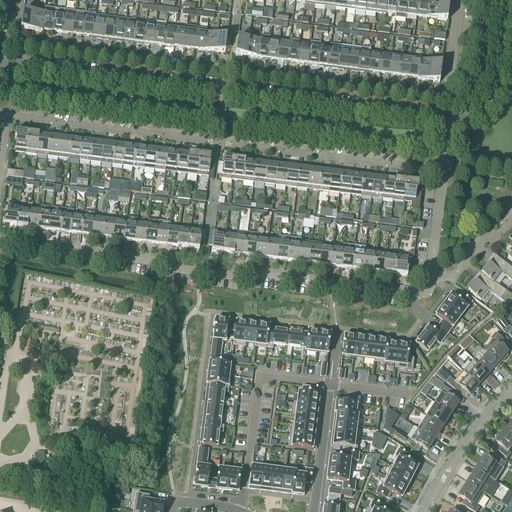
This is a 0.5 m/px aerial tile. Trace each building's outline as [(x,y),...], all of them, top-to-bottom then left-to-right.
[(325,0),(325,7),(335,9),(335,0),(325,0)] [(335,0),(335,9),(345,10),(346,0),(335,0)] [(346,0),(345,10),(355,11),(356,0),(346,0)] [(356,0),(355,11),(365,13),(366,0),(356,0)] [(366,0),(365,13),(375,14),(377,0),(366,0)] [(386,15),(386,13),(387,0),(377,0),(375,14),(386,15)] [(387,0),(386,13),(396,15),(397,0),(387,0)] [(406,20),(406,16),(408,0),(397,0),(396,15),(396,18),(406,20)] [(408,0),(406,16),(416,17),(418,0),(417,0),(408,0)] [(416,17),(426,18),(428,1),(418,0),(416,17)] [(426,18),(436,20),(439,1),(431,0),(427,0),(428,1),(426,18)] [(439,1),(436,20),(447,21),(449,2),(439,1)] [(42,31),(52,32),(54,10),(44,8),(44,14),(42,31)] [(52,32),(62,34),(65,11),(54,10),(52,32)] [(62,34),(72,35),(75,12),(65,11),(62,34)] [(21,30),(31,32),(34,13),(23,12),(21,30)] [(72,35),(82,36),(85,13),(75,12),(72,35)] [(42,33),(42,31),(44,14),(34,13),(31,32),(42,33)] [(82,36),(92,38),(95,16),(95,15),(85,13),(82,36)] [(96,40),(102,41),(105,18),(95,16),(92,38),(96,38),(96,40)] [(109,40),(113,40),(115,19),(105,18),(102,41),(108,41),(109,40)] [(116,42),(123,43),(125,20),(115,19),(113,40),(116,41),(116,42)] [(133,43),(135,26),(135,22),(125,20),(123,43),(129,44),(129,42),(133,43)] [(149,45),(153,45),(156,24),(146,23),(145,27),(143,46),(149,47),(149,45)] [(156,24),(153,45),(163,46),(165,29),(166,25),(156,24)] [(136,45),(143,46),(145,27),(135,26),(133,43),(137,43),(136,45)] [(194,50),(196,33),(197,27),(186,26),(186,32),(184,49),(194,50)] [(163,46),(173,48),(176,31),(165,29),(163,46)] [(173,48),(184,49),(186,32),(176,31),(173,48)] [(194,50),(204,52),(206,35),(205,34),(196,33),(194,50)] [(204,52),(214,53),(216,34),(205,33),(205,34),(206,35),(204,52)] [(435,33),(434,40),(444,42),(445,34),(435,33)] [(216,34),(214,53),(224,54),(227,35),(216,34)] [(236,56),(247,57),(249,38),(238,37),(236,56)] [(257,58),(267,60),(269,43),(269,38),(259,37),(259,39),(257,58)] [(247,57),(257,58),(259,39),(249,38),(247,57)] [(267,60),(277,61),(279,44),(269,43),(267,60)] [(311,67),(317,68),(319,49),(320,44),(310,43),(309,48),(307,65),(311,65),(311,67)] [(277,61),(287,62),(289,45),(279,44),(277,61)] [(287,62),(297,63),(299,46),(289,45),(287,62)] [(297,63),(307,65),(309,48),(299,46),(297,63)] [(364,72),(368,72),(370,55),(371,49),(361,48),(360,54),(358,73),(364,74),(364,72)] [(324,67),(327,67),(330,50),(319,49),(317,68),(323,69),(324,67)] [(331,70),(337,70),(340,52),(330,50),(327,67),(331,68),(331,70)] [(344,69),(348,70),(350,53),(340,52),(337,70),(344,71),(344,69)] [(351,72),(358,73),(360,54),(350,53),(348,70),(352,70),(351,72)] [(368,72),(378,74),(380,57),(370,55),(368,72)] [(378,74),(388,75),(390,58),(380,57),(378,74)] [(388,75),(398,76),(401,59),(390,58),(388,75)] [(398,76),(409,78),(411,61),(401,59),(398,76)] [(409,78),(418,79),(419,79),(421,62),(411,61),(409,78)] [(418,81),(429,82),(431,63),(421,62),(419,79),(418,79),(418,81)] [(431,63),(429,82),(439,83),(442,64),(431,63)] [(15,153),(26,155),(28,135),(27,135),(27,134),(15,132),(14,139),(16,139),(15,153)] [(28,135),(26,155),(36,156),(39,135),(29,134),(29,135),(28,135)] [(36,156),(47,157),(50,137),(39,136),(39,135),(36,156)] [(47,157),(58,159),(60,139),(50,137),(47,157)] [(58,159),(69,160),(71,140),(60,139),(58,159)] [(69,160),(79,162),(82,141),(71,140),(69,160)] [(79,162),(90,163),(93,143),(82,141),(79,162)] [(90,163),(101,164),(103,144),(93,143),(90,163)] [(101,164),(111,166),(114,145),(103,144),(101,164)] [(111,166),(122,167),(125,147),(114,145),(111,166)] [(122,167),(133,168),(135,148),(125,147),(122,167)] [(133,168),(143,170),(146,149),(135,148),(133,168)] [(143,170),(154,171),(157,151),(146,149),(143,170)] [(154,171),(165,172),(167,152),(157,151),(154,171)] [(165,172),(176,174),(178,153),(167,152),(165,172)] [(176,174),(186,175),(189,154),(189,155),(178,153),(176,174)] [(196,183),(197,176),(200,156),(199,156),(195,156),(195,155),(189,154),(186,175),(185,182),(196,183)] [(200,156),(197,176),(208,178),(208,175),(210,163),(211,157),(201,156),(200,156)] [(221,180),(232,181),(235,161),(234,161),(234,160),(224,159),(223,164),(221,176),(221,180)] [(235,161),(232,181),(243,182),(245,161),(235,160),(235,161)] [(243,182),(253,184),(256,163),(246,162),(246,161),(245,161),(243,182)] [(253,184),(264,185),(267,165),(256,163),(253,184)] [(264,185),(275,186),(278,166),(267,165),(264,185)] [(275,186),(286,188),(288,167),(278,166),(275,186)] [(286,188),(296,189),(299,169),(288,167),(286,188)] [(296,189),(307,190),(310,170),(299,169),(296,189)] [(307,190),(318,192),(320,171),(310,170),(307,190)] [(6,177),(22,179),(23,173),(7,171),(6,177)] [(318,192),(329,193),(331,173),(320,171),(318,192)] [(329,193),(339,194),(342,174),(331,173),(329,193)] [(339,194),(350,196),(353,175),(342,174),(339,194)] [(350,196),(361,197),(363,177),(353,175),(350,196)] [(361,197),(371,198),(374,178),(363,177),(361,197)] [(371,198),(382,200),(385,179),(374,178),(371,198)] [(382,200),(393,201),(395,181),(385,179),(382,200)] [(5,186),(21,188),(22,182),(6,180),(5,186)] [(393,201),(403,202),(406,182),(395,180),(395,181),(393,201)] [(406,182),(403,202),(411,203),(410,209),(419,210),(421,194),(416,193),(416,190),(418,190),(419,183),(407,182),(406,182)] [(53,193),(54,190),(54,186),(44,185),(43,191),(53,193)] [(16,227),(17,227),(19,207),(8,205),(6,219),(4,219),(4,226),(16,227)] [(19,207),(17,227),(17,228),(28,229),(28,228),(27,228),(29,212),(30,212),(30,208),(19,207)] [(38,230),(49,231),(51,208),(41,207),(40,213),(38,230)] [(49,231),(59,232),(62,210),(51,208),(49,231)] [(59,232),(70,234),(72,217),(72,213),(73,211),(62,210),(59,232)] [(27,228),(28,228),(38,230),(40,213),(30,212),(29,212),(27,228)] [(70,234),(81,235),(83,218),(84,215),(72,213),(72,217),(70,234)] [(91,236),(102,238),(105,218),(94,216),(93,220),(91,236)] [(302,229),(313,230),(314,222),(314,219),(313,218),(309,217),(309,221),(303,220),(302,229)] [(81,235),(91,236),(93,220),(83,218),(81,235)] [(102,238),(113,239),(115,219),(105,218),(102,238)] [(124,240),(134,242),(136,225),(137,222),(137,219),(127,218),(126,220),(127,220),(126,224),(124,240)] [(113,239),(124,240),(126,224),(127,220),(126,220),(115,219),(113,239)] [(145,243),(156,245),(158,222),(148,221),(148,223),(148,227),(147,226),(145,243)] [(134,242),(145,243),(147,226),(148,227),(148,223),(137,222),(136,225),(134,242)] [(166,246),(168,229),(169,223),(158,222),(156,245),(166,246)] [(188,248),(190,228),(179,227),(179,231),(177,248),(187,249),(188,248)] [(190,228),(188,248),(189,249),(199,251),(202,230),(190,228)] [(177,248),(179,231),(168,229),(166,246),(177,247),(177,248)] [(222,253),(223,253),(226,233),(214,231),(212,252),(222,254),(222,253)] [(226,233),(223,253),(223,254),(234,255),(234,254),(236,238),(237,234),(226,233)] [(244,256),(255,257),(257,240),(257,237),(258,235),(247,233),(247,239),(244,256)] [(255,257),(266,258),(268,242),(269,238),(257,237),(257,240),(255,257)] [(277,260),(287,261),(290,239),(279,237),(279,240),(277,260)] [(234,254),(244,256),(247,239),(236,238),(234,254)] [(266,258),(277,260),(279,240),(269,238),(268,242),(266,258)] [(287,261),(298,262),(301,242),(301,240),(290,239),(287,261)] [(298,262),(309,264),(311,243),(301,242),(298,262)] [(319,265),(321,245),(311,243),(309,264),(319,265)] [(319,265),(330,267),(332,250),(333,246),(321,245),(319,265)] [(330,267),(341,268),(343,251),(343,248),(333,246),(332,250),(330,267)] [(352,269),(362,271),(365,251),(365,248),(354,247),(354,253),(352,269)] [(341,268),(352,269),(354,253),(343,251),(341,268)] [(362,271),(373,272),(375,255),(374,255),(375,252),(365,251),(362,271)] [(373,272),(383,273),(386,253),(375,252),(374,255),(375,255),(373,272)] [(397,254),(394,274),(395,275),(407,277),(408,270),(406,270),(407,267),(412,268),(414,252),(408,252),(407,256),(397,254)] [(394,274),(397,254),(386,253),(383,273),(383,274),(394,275),(394,274)] [(491,261),(481,273),(481,274),(494,283),(501,274),(511,282),(511,269),(493,254),(489,260),(491,261)] [(481,274),(481,273),(479,272),(475,277),(477,279),(468,291),(480,301),(488,291),(500,301),(507,305),(511,301),(511,296),(494,283),(481,274)] [(442,306),(458,318),(470,302),(461,295),(456,302),(449,296),(442,306)] [(446,333),(458,318),(442,306),(435,315),(442,321),(437,327),(446,333)] [(506,336),(507,334),(505,331),(508,328),(498,315),(496,317),(492,320),(506,336)] [(227,331),(235,332),(236,324),(236,323),(228,322),(220,321),(215,321),(213,321),(213,326),(214,327),(213,338),(210,360),(219,361),(219,360),(222,342),(226,342),(227,331)] [(245,348),(245,345),(248,325),(247,325),(236,323),(236,324),(235,332),(233,343),(233,347),(245,348)] [(254,352),(254,348),(255,346),(257,326),(248,325),(245,345),(245,348),(244,351),(253,352),(254,352)] [(266,349),(269,330),(269,327),(258,326),(257,326),(255,346),(254,348),(258,349),(266,350),(266,349)] [(446,333),(437,327),(433,332),(426,327),(414,343),(426,352),(434,341),(438,344),(446,333)] [(273,346),(286,348),(288,333),(286,333),(269,330),(266,349),(272,350),(273,346)] [(308,332),(307,335),(305,350),(305,352),(316,354),(319,334),(308,332)] [(305,350),(307,335),(301,335),(288,333),(286,348),(305,350)] [(328,355),(330,335),(319,334),(316,354),(317,354),(327,355),(328,355)] [(492,341),(484,350),(499,363),(502,360),(503,360),(505,360),(507,357),(507,356),(506,355),(508,354),(502,349),(508,341),(503,336),(499,339),(495,335),(491,339),(492,341)] [(342,357),(353,358),(355,338),(344,337),(342,350),(342,357)] [(356,359),(364,360),(366,340),(355,338),(353,358),(356,359)] [(374,361),(377,341),(366,340),(364,360),(374,361)] [(377,341),(374,361),(373,363),(374,363),(385,365),(385,364),(387,344),(388,345),(388,343),(377,341)] [(459,348),(463,352),(468,347),(464,342),(459,348)] [(395,366),(398,346),(388,345),(387,344),(385,364),(395,366)] [(398,346),(395,366),(394,369),(398,370),(406,371),(407,367),(409,351),(409,347),(398,346)] [(458,348),(454,352),(457,356),(462,351),(458,348)] [(484,350),(473,361),(488,375),(494,369),(494,370),(496,370),(499,367),(499,365),(498,364),(499,363),(484,350)] [(473,361),(463,373),(478,387),(488,375),(473,361)] [(209,369),(208,375),(230,377),(232,367),(232,366),(229,366),(210,363),(209,369)] [(478,387),(463,373),(454,383),(440,370),(435,376),(445,384),(446,383),(458,394),(462,389),(469,396),(478,387)] [(207,386),(210,386),(228,389),(229,389),(230,377),(208,375),(207,386)] [(496,389),(500,383),(491,376),(487,382),(496,389)] [(224,394),(227,395),(228,389),(210,386),(207,405),(207,406),(222,407),(224,394)] [(455,395),(447,389),(442,386),(438,391),(441,393),(434,403),(451,415),(458,404),(452,400),(455,395)] [(299,394),(297,404),(297,405),(317,408),(318,402),(320,402),(322,390),(315,389),(310,388),(310,389),(310,390),(309,395),(299,394)] [(335,415),(337,415),(358,417),(360,406),(356,405),(349,405),(340,403),(336,403),(335,413),(335,415)] [(434,403),(426,417),(443,428),(451,415),(434,403)] [(295,416),(296,416),(316,419),(317,409),(317,408),(297,405),(297,404),(294,404),(294,405),(292,416),(295,416)] [(220,427),(222,407),(207,406),(205,425),(220,427)] [(358,417),(337,415),(336,425),(356,428),(358,428),(359,417),(358,417)] [(296,416),(295,426),(314,429),(316,419),(296,416)] [(417,430),(418,430),(434,441),(443,428),(426,417),(417,430)] [(220,427),(205,425),(202,446),(207,446),(217,448),(217,447),(219,434),(222,434),(223,428),(223,427),(220,427)] [(354,438),(356,428),(336,425),(334,436),(354,438)] [(314,430),(314,429),(295,426),(292,426),(291,436),(291,437),(293,437),(313,440),(314,430)] [(418,430),(414,435),(419,438),(415,444),(408,439),(407,440),(395,432),(393,436),(418,453),(421,448),(427,452),(434,441),(418,430)] [(511,447),(511,435),(507,431),(497,443),(502,448),(499,452),(507,459),(511,455),(508,452),(511,447)] [(312,451),(313,440),(293,437),(291,437),(291,436),(290,436),(288,448),(291,448),(312,451)] [(354,438),(334,436),(333,447),(353,450),(356,450),(358,438),(354,438)] [(195,478),(195,481),(193,481),(192,486),(194,486),(194,487),(199,488),(216,490),(217,481),(208,480),(209,469),(206,469),(208,451),(208,450),(200,449),(199,449),(199,450),(195,478)] [(398,451),(395,457),(397,458),(392,468),(411,479),(417,468),(412,465),(406,462),(409,456),(398,451)] [(27,464),(28,469),(28,471),(29,472),(35,472),(36,479),(46,478),(45,471),(51,470),(52,468),(52,462),(50,461),(44,461),(43,454),(40,454),(40,452),(37,453),(37,454),(34,455),(35,462),(29,463),(27,464)] [(353,461),(354,462),(355,462),(358,462),(358,454),(355,454),(347,453),(347,454),(346,460),(330,458),(329,461),(328,470),(352,473),(353,461)] [(485,457),(476,471),(488,478),(493,481),(496,477),(491,474),(496,465),(500,467),(503,462),(494,456),(491,461),(485,457)] [(252,464),(251,470),(248,490),(255,491),(255,489),(259,489),(260,489),(263,466),(252,464)] [(266,490),(270,490),(271,491),(274,467),(264,466),(263,466),(260,489),(259,489),(259,491),(266,492),(266,490)] [(369,470),(372,471),(377,474),(379,470),(374,467),(371,466),(369,470)] [(274,467),(271,491),(270,490),(270,492),(276,493),(276,491),(281,492),(284,469),(274,467)] [(406,489),(411,479),(392,468),(391,467),(385,478),(386,479),(406,489)] [(284,469),(281,492),(281,494),(287,495),(287,493),(292,493),(295,472),(295,470),(284,469)] [(218,470),(218,471),(216,490),(227,491),(229,472),(219,470),(218,470)] [(295,472),(292,493),(291,495),(297,496),(299,496),(303,497),(304,491),(305,484),(310,484),(311,480),(312,472),(312,471),(311,471),(310,471),(306,470),(305,473),(295,472)] [(351,479),(352,473),(328,470),(327,481),(332,482),(343,483),(343,484),(342,489),(342,490),(347,491),(354,492),(354,490),(354,486),(355,484),(350,484),(351,479)] [(476,471),(468,484),(485,494),(489,487),(484,485),(488,478),(476,471)] [(238,493),(240,480),(240,473),(229,472),(227,491),(236,493),(238,493)] [(406,489),(386,479),(381,488),(379,487),(376,494),(386,499),(389,493),(396,497),(401,499),(402,497),(406,489)] [(485,494),(468,484),(459,497),(466,501),(463,506),(472,511),(477,511),(479,509),(477,508),(484,497),(483,496),(485,494)] [(503,511),(511,511),(511,491),(509,490),(503,499),(509,503),(503,511)] [(133,511),(162,511),(163,505),(153,503),(152,503),(150,503),(149,502),(149,503),(148,502),(149,497),(136,495),(133,511)] [(370,511),(381,511),(383,506),(372,502),(370,509),(372,510),(370,511)]
